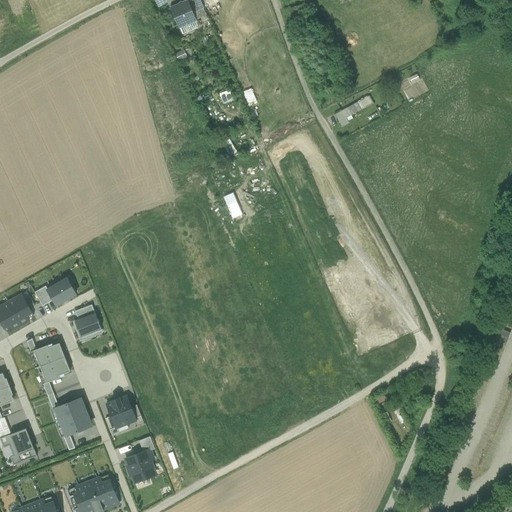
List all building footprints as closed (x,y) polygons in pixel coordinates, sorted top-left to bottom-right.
[(186,0),(187,2),(192,13),(199,11),(203,9),(199,0),(186,0)] [(187,2),(171,9),(179,27),(195,20),(192,13),(187,2)] [(208,20),(203,9),(199,11),(204,22),(208,20)] [(369,98),(336,115),(341,126),(348,122),(347,118),(373,104),(369,98)] [(238,149),(225,157),(227,162),(241,154),(238,149)] [(230,219),(241,216),(234,192),(223,195),(230,219)] [(205,202),(138,231),(232,449),(284,426),(279,414),(293,408),(261,335),(252,339),(244,321),(240,323),(239,319),(233,322),(220,293),(241,284),(205,202)] [(67,279),(47,290),(56,306),(76,294),(67,279)] [(20,294),(7,302),(21,326),(29,322),(26,317),(31,314),(20,294)] [(21,326),(7,302),(0,305),(0,322),(4,330),(10,327),(13,331),(21,326)] [(256,306),(237,314),(238,318),(257,310),(256,306)] [(257,310),(238,318),(239,319),(240,323),(244,321),(252,339),(261,335),(265,333),(258,315),(260,315),(258,310),(257,310)] [(95,313),(74,321),(81,337),(101,329),(95,313)] [(32,338),(26,340),(29,350),(36,348),(32,338)] [(47,345),(34,351),(40,367),(65,357),(59,343),(48,347),(47,345)] [(65,357),(40,367),(46,383),(59,378),(59,376),(70,371),(65,357)] [(3,373),(0,373),(0,389),(10,386),(7,378),(5,378),(3,373)] [(10,386),(0,389),(0,406),(14,401),(12,395),(13,394),(10,386)] [(126,396),(105,404),(115,429),(136,421),(126,396)] [(81,399),(54,409),(59,423),(86,412),(81,399)] [(367,405),(346,415),(353,429),(353,430),(375,420),(367,405)] [(293,408),(279,414),(284,426),(298,420),(293,408)] [(86,412),(59,423),(65,438),(92,427),(86,412)] [(346,415),(340,418),(346,433),(353,429),(346,415)] [(338,424),(277,452),(279,456),(277,457),(278,458),(280,457),(281,460),(305,448),(308,447),(328,438),(330,437),(342,432),(341,430),(343,430),(342,428),(341,429),(338,424)] [(26,428),(0,438),(3,448),(9,446),(13,456),(10,457),(13,465),(37,456),(26,428)] [(364,482),(342,432),(330,437),(353,487),(364,482)] [(361,511),(328,438),(308,447),(336,511),(361,511)] [(334,511),(305,448),(281,460),(304,511),(334,511)] [(134,484),(156,475),(146,451),(124,460),(134,484)] [(108,475),(67,490),(75,510),(76,509),(77,511),(100,511),(104,511),(103,510),(119,503),(108,475)] [(57,511),(51,497),(11,511),(57,511)]
